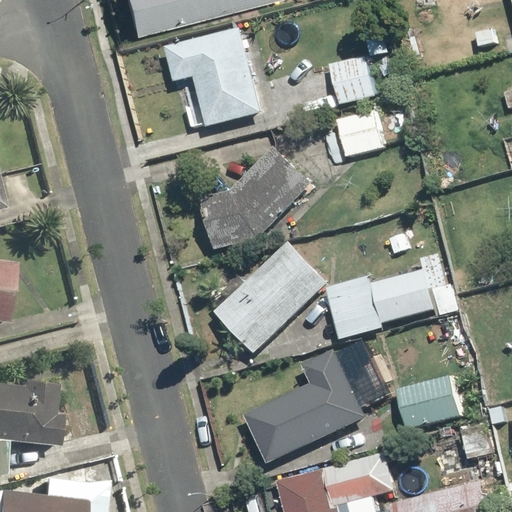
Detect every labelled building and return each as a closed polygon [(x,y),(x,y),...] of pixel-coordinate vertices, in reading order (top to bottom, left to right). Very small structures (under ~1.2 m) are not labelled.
[(126,0),(136,36),(264,0),(126,0)] [(503,28),(480,34),(484,52),(507,47),(503,28)] [(170,50),(178,83),(201,77),(214,126),(268,112),(248,31),(170,50)] [(382,99),(372,58),(336,66),(346,108),(382,99)] [(389,148),(381,111),(343,120),(352,157),(389,148)] [(225,252),(271,240),(321,185),(288,149),(239,194),(212,201),(225,252)] [(328,220),(313,205),(291,227),(305,242),(328,220)] [(265,355),(337,286),(289,237),(218,307),(265,355)] [(351,343),(392,331),(390,325),(460,304),(449,267),(399,282),(392,258),(357,268),(361,283),(335,290),(351,343)] [(17,262),(0,260),(0,323),(11,325),(17,262)] [(371,408),(399,395),(373,340),(314,368),(323,386),(254,418),(276,465),(375,418),(371,408)] [(458,378),(405,392),(416,432),(469,418),(458,378)] [(0,478),(8,477),(10,445),(58,448),(60,417),(57,417),(59,388),(44,387),(44,385),(25,383),(24,390),(0,388),(0,478)] [(492,425),(467,432),(477,462),(501,455),(492,425)] [(405,493),(395,455),(286,483),(293,511),(497,511),(489,482),(385,510),(382,498),(405,493)] [(0,511),(106,511),(108,484),(48,480),(46,499),(0,494),(0,511)]
